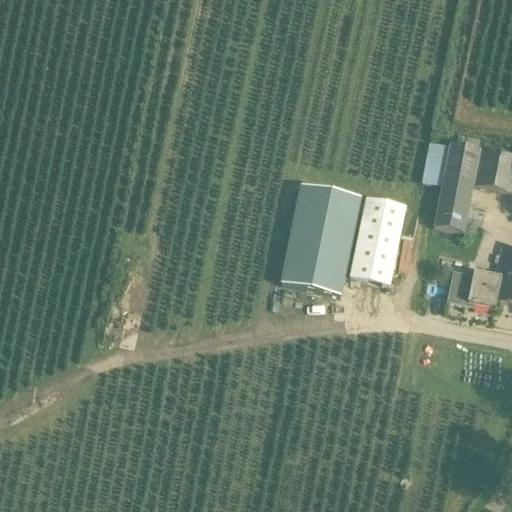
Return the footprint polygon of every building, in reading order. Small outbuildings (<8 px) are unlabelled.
[(462,239),(471,191),(511,199),(511,162),(449,150),(433,233),(462,239)] [(359,204),(300,193),(280,295),(339,306),(359,204)] [(388,292),(404,213),(365,206),(349,284),(388,292)] [(511,253),(501,252),(495,282),(500,283),(496,306),(511,309),(511,253)] [(500,283),(495,282),(468,277),(467,281),(453,278),(447,308),(473,313),(474,309),(494,313),(496,306),(500,283)]
